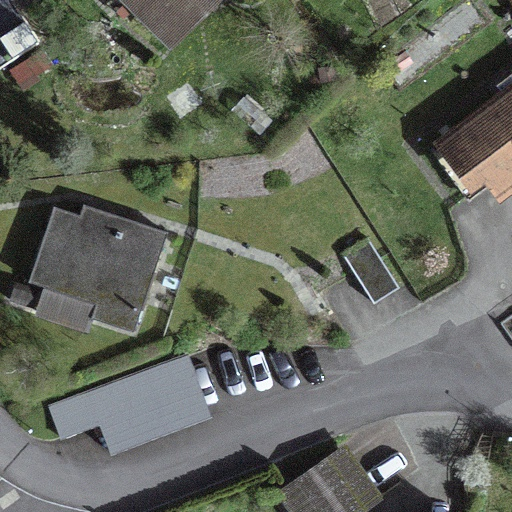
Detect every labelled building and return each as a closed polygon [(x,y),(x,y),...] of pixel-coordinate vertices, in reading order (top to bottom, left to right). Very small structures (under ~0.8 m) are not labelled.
[(207,0),(131,0),(130,1),(161,32),(193,0),(200,8),(207,0)] [(511,72),(497,84),(504,94),(432,149),(467,196),(490,178),(501,193),(511,184),(511,72)] [(133,331),(163,240),(53,203),(27,281),(95,304),(91,316),(133,331)] [(373,303),(399,287),(368,236),(342,252),(373,303)] [(186,352),(87,390),(100,422),(111,451),(209,414),(186,352)] [(61,437),(100,422),(87,390),(48,404),(61,437)] [(285,492),(299,511),(352,511),(374,497),(342,451),(285,492)]
